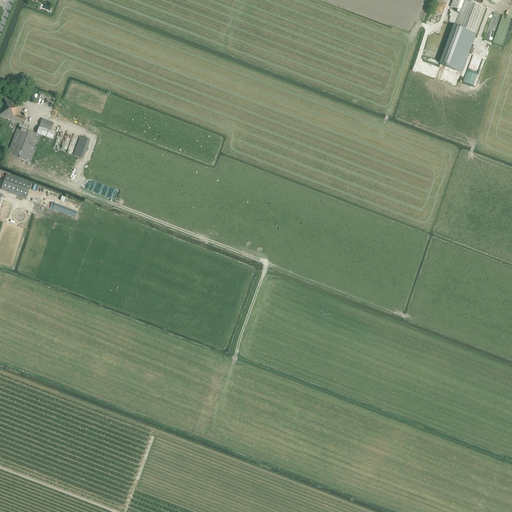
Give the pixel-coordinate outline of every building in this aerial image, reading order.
[(485,8),(462,0),(453,0),(451,7),(461,11),(455,27),(438,20),(424,59),(461,73),(485,8)] [(504,41),(511,13),(511,12),(495,8),(493,16),(499,17),(499,15),(501,16),(494,38),(504,41)] [(478,31),(485,33),(488,24),(481,22),(478,31)] [(22,107),(5,100),(0,114),(0,116),(20,124),(19,127),(18,127),(7,155),(30,164),(41,136),(48,138),(54,123),(43,119),(37,134),(26,130),(27,126),(24,125),(27,119),(19,116),(21,111),(20,111),(22,107)] [(65,130),(61,149),(67,150),(72,132),(65,130)] [(84,158),(90,140),(80,137),(74,155),(84,158)] [(7,174),(1,190),(26,199),(32,184),(7,174)]
